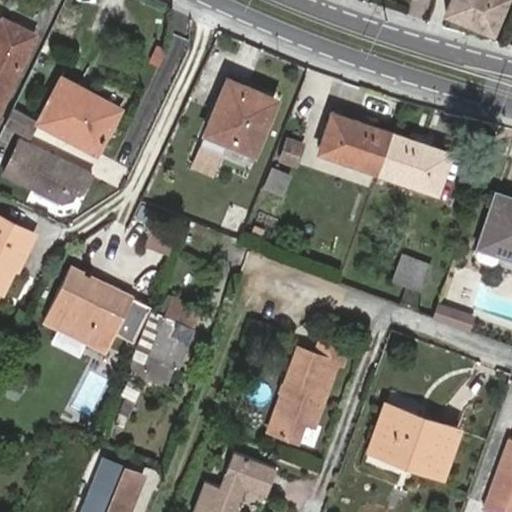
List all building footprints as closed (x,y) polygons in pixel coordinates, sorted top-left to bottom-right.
[(506,0),(451,0),(447,11),(493,30),(506,0)] [(10,34),(15,23),(1,16),(0,18),(0,96),(26,44),(10,34)] [(32,31),(15,23),(10,34),(26,44),(32,31)] [(40,119),(95,149),(115,111),(69,86),(72,81),(62,76),(40,119)] [(249,94),(252,87),(227,77),(205,130),(207,131),(225,138),(253,150),(271,103),(249,94)] [(118,106),(88,90),(72,81),(69,86),(115,111),(118,106)] [(273,96),(252,87),(249,94),(271,103),(273,96)] [(375,169),(389,131),(333,111),(319,149),(375,169)] [(225,138),(207,131),(203,142),(220,149),(225,138)] [(447,151),(389,131),(375,169),(434,190),(447,151)] [(19,136),(2,171),(61,200),(72,195),(78,183),(85,186),(92,171),(19,136)] [(273,165),(257,206),(276,214),(293,173),(273,165)] [(511,197),(497,193),(478,246),(511,257),(511,197)] [(0,288),(29,229),(0,214),(0,288)] [(145,244),(169,252),(175,232),(152,224),(145,244)] [(421,290),(430,267),(403,256),(394,279),(421,290)] [(77,337),(79,337),(106,277),(105,277),(102,283),(81,273),(83,267),(69,260),(41,320),(56,327),(59,321),(79,331),(77,337)] [(102,283),(105,277),(83,267),(81,273),(102,283)] [(106,277),(79,337),(103,348),(113,326),(130,289),(131,289),(106,277)] [(130,289),(113,326),(117,327),(132,334),(148,298),(130,289)] [(473,316),(436,302),(432,314),(469,327),(473,316)] [(135,345),(158,355),(157,360),(174,366),(191,326),(149,309),(135,345)] [(56,327),(77,337),(79,331),(59,321),(56,327)] [(290,392),(283,389),(269,426),(295,435),(302,418),(312,420),(336,359),(341,361),(347,344),(324,336),(319,348),(302,343),(288,378),(294,380),(290,392)] [(135,345),(128,365),(151,374),(157,360),(158,355),(135,345)] [(26,374),(0,362),(0,380),(19,390),(26,374)] [(279,388),(283,389),(290,392),(294,380),(288,378),(283,376),(279,388)] [(386,403),(368,448),(441,474),(459,428),(386,403)] [(488,509),(497,511),(511,511),(511,438),(509,438),(484,507),(488,509)] [(262,489),(271,465),(230,449),(217,483),(202,478),(189,511),(192,511),(229,511),(241,481),(262,489)] [(121,511),(137,472),(101,457),(78,511),(121,511)]
